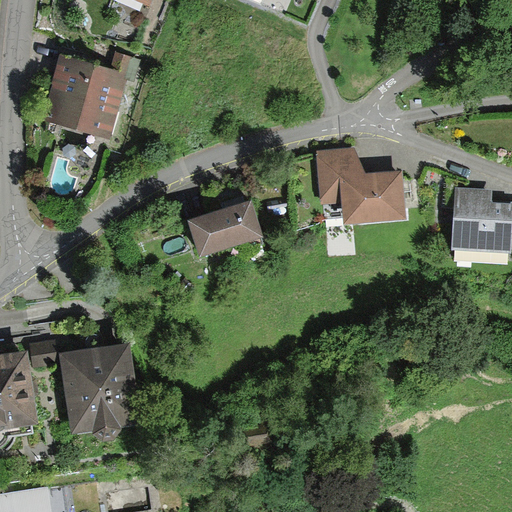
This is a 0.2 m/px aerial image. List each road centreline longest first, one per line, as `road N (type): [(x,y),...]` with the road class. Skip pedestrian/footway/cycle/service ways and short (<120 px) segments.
road 1 (residential): [(31,268),(122,199),(229,149),(357,120),(385,130)]
road 2 (residential): [(31,268),(9,193),(24,0)]
road 3 (track): [(357,120),(452,44),(511,21)]
road 4 (residential): [(385,130),(511,182)]
road 5 (residential): [(385,130),(402,118),(511,98)]
